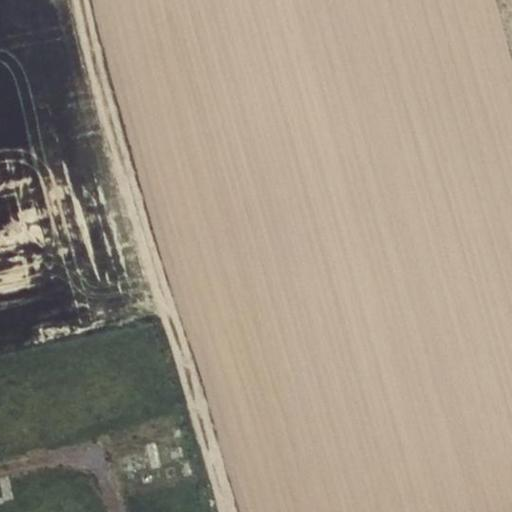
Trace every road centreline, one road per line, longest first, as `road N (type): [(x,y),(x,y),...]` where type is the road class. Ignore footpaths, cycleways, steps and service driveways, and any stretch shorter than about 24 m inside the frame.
road 1 (track): [(230,511),(79,0)]
road 2 (unknown): [(129,511),(117,477),(106,470),(84,467),(0,486)]
